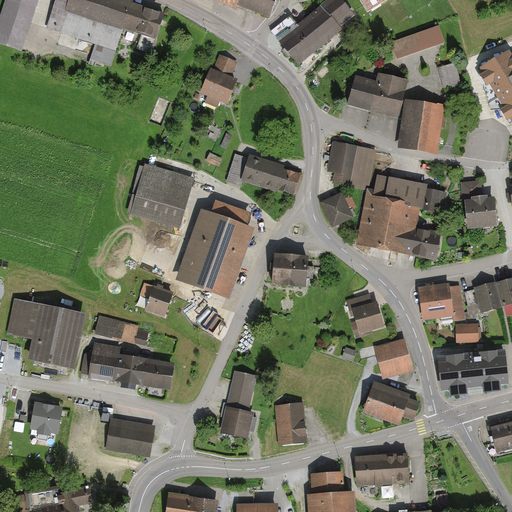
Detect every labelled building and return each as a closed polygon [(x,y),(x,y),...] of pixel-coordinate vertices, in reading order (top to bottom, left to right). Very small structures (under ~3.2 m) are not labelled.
[(39,0),(6,0),(0,21),(0,43),(23,51),(39,0)] [(57,0),(48,29),(95,44),(90,58),(111,65),(122,31),(159,43),(168,16),(135,5),(137,1),(133,0),(57,0)] [(230,0),(270,16),(277,0),(230,0)] [(356,20),(339,0),(330,0),(279,42),(300,67),(356,20)] [(439,26),(392,42),(397,58),(445,42),(439,26)] [(511,55),(509,50),(479,68),(482,73),(479,74),(487,86),(489,85),(503,107),(500,109),(507,121),(510,119),(511,122),(511,55)] [(238,64),(220,57),(215,71),(212,69),(203,94),(208,96),(206,102),(216,105),(218,100),(231,105),(240,79),(233,77),(238,64)] [(454,65),(439,70),(445,90),(461,85),(454,65)] [(379,84),(356,79),(350,104),(396,116),(405,81),(381,75),(379,84)] [(446,109),(411,103),(404,147),(438,153),(446,109)] [(373,151),(331,143),(327,164),(329,165),(328,172),(334,173),(333,179),(336,180),(335,185),(365,191),(373,151)] [(249,158),(236,154),(227,181),(242,185),(243,182),(282,195),(283,193),(295,197),(301,177),(287,172),(288,168),(250,155),(249,158)] [(195,177),(145,164),(132,215),(182,228),(195,177)] [(431,186),(379,176),(376,190),(368,189),(357,245),(436,260),(440,236),(417,231),(421,209),(440,212),(444,193),(430,190),(431,186)] [(481,182),(463,184),(464,201),(468,201),(471,231),(500,229),(497,198),(483,199),(481,182)] [(349,191),(322,204),(333,227),(355,216),(351,208),(356,206),(349,191)] [(213,215),(204,211),(179,279),(226,296),(250,227),(245,226),(249,214),(218,203),(213,215)] [(311,258),(276,254),(273,285),(307,289),(311,258)] [(511,278),(475,288),(482,313),(511,304),(511,278)] [(452,284),(420,288),(424,319),(453,315),(454,321),(466,320),(461,286),(452,287),(452,284)] [(174,294),(148,286),(144,298),(150,300),(147,311),(166,317),(174,294)] [(372,303),(370,294),(347,300),(355,332),(383,325),(377,301),(372,303)] [(87,315),(16,299),(8,334),(34,340),(30,359),(75,369),(87,315)] [(139,324),(101,315),(97,334),(144,345),(147,331),(138,329),(139,324)] [(481,325),(457,325),(457,343),(481,344),(481,325)] [(406,340),(376,348),(384,378),(414,371),(406,340)] [(123,347),(95,342),(93,350),(85,354),(82,372),(89,374),(88,377),(125,383),(124,388),(138,390),(139,385),(172,390),(177,362),(121,353),(123,347)] [(345,357),(355,359),(358,349),(347,347),(345,357)] [(457,355),(437,357),(441,391),(472,388),(509,384),(505,349),(457,355)] [(254,380),(236,376),(230,405),(247,409),(254,380)] [(414,396),(377,384),(367,413),(403,425),(405,417),(415,420),(421,403),(412,400),(414,396)] [(305,404),(276,407),(280,448),(309,445),(305,404)] [(61,409),(36,405),(33,428),(40,429),(39,433),(49,434),(50,430),(57,432),(61,409)] [(252,414),(228,409),(223,431),(247,437),(252,414)] [(157,426),(111,419),(106,448),(152,456),(157,426)] [(511,424),(493,429),(499,452),(511,449),(511,424)] [(408,453),(357,456),(359,485),(410,483),(408,453)] [(344,472),(312,473),(313,495),(307,495),(308,511),(356,511),(356,490),(345,491),(344,472)] [(383,485),(383,497),(395,497),(394,484),(383,485)] [(61,504),(32,508),(32,511),(81,511),(81,505),(95,503),(93,492),(81,494),(80,487),(59,490),(61,504)] [(218,511),(220,500),(169,493),(165,511),(218,511)] [(280,511),(280,503),(236,503),(235,511),(280,511)]
